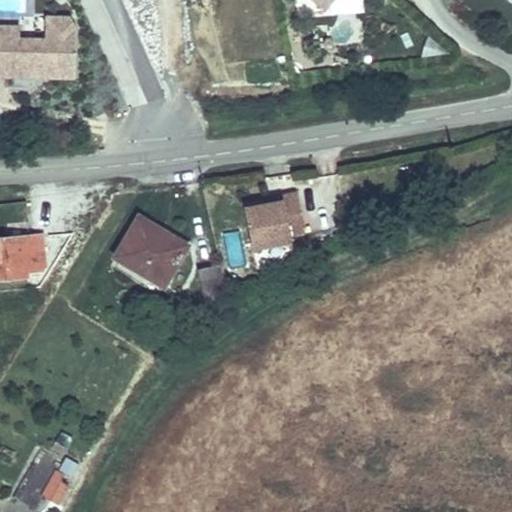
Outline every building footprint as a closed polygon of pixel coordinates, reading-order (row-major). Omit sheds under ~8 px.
[(311,0),(325,11),(334,0),(311,0)] [(0,75),(76,78),(77,29),(72,19),(50,19),(49,41),(21,41),(21,29),(0,27),(0,75)] [(245,200),(253,244),(304,236),(296,191),(245,200)] [(139,213),(113,256),(161,285),(187,243),(139,213)] [(0,276),(46,275),(45,239),(0,239),(0,276)] [(195,265),(203,300),(225,293),(219,259),(195,265)] [(58,461),(62,457),(40,441),(3,485),(27,503),(37,488),(50,498),(66,480),(61,476),(67,467),(58,461)]
